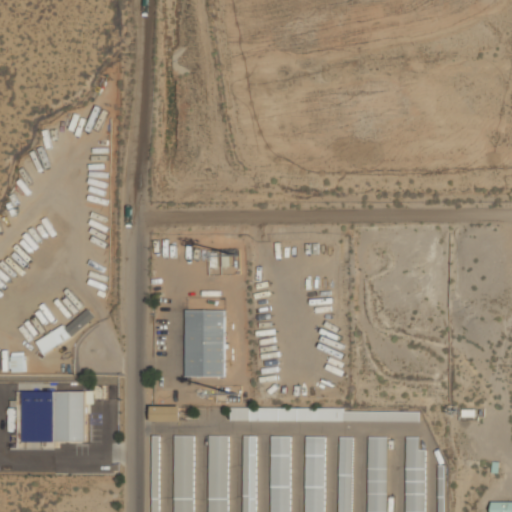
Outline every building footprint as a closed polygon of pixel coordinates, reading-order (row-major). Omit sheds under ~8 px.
[(38,344),(47,355),(95,315),(86,304),(38,344)] [(186,375),(225,375),(225,309),(186,309),(186,375)] [(25,351),(11,351),(11,370),(25,370),(25,351)] [(87,389),(56,389),(56,440),(87,440),(87,389)] [(152,420),(183,420),(183,405),(152,405),(152,420)] [(420,408),(231,407),(231,419),(420,420),(420,408)] [(161,511),(161,434),(153,434),(153,511),(161,511)] [(195,511),(195,434),(175,434),(175,511),(195,511)] [(209,511),(229,511),(229,434),(209,434),(209,511)] [(243,511),(257,511),(257,435),(244,434),(243,511)] [(291,511),(291,434),(272,434),(272,511),(291,511)] [(326,511),(326,435),(306,435),(306,511),(326,511)] [(405,511),(426,511),(426,446),(416,446),(416,435),(405,435),(405,511)] [(339,511),(354,511),(354,436),(339,436),(339,511)] [(388,511),(388,436),(368,436),(368,511),(388,511)] [(511,511),(511,501),(492,501),(492,511),(511,511)]
